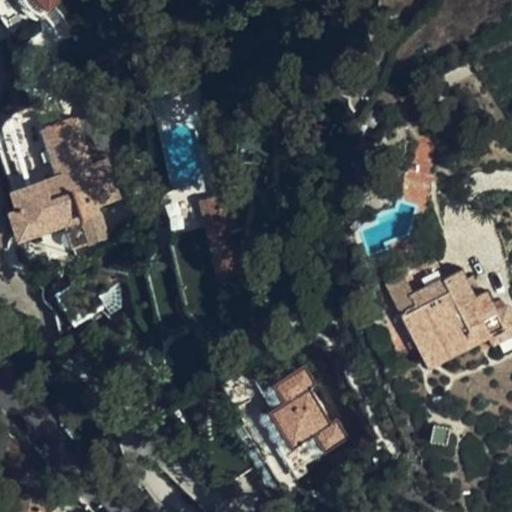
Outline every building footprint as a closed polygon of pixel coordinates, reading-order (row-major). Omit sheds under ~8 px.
[(57,0),(23,0),(39,17),(57,0)] [(51,298),(58,294),(75,320),(105,301),(111,312),(121,306),(122,279),(97,203),(122,195),(108,157),(112,152),(117,154),(119,145),(115,131),(109,121),(98,111),(89,108),(84,117),(74,116),(54,122),(54,125),(42,128),(33,101),(14,112),(8,117),(0,129),(0,151),(25,235),(66,223),(72,246),(89,241),(91,247),(86,250),(91,265),(84,270),(85,274),(71,282),(52,262),(35,279),(51,298)] [(250,136),(236,136),(236,169),(252,169),(252,161),(250,161),(250,136)] [(209,229),(219,274),(239,269),(221,193),(201,198),(209,229)] [(233,336),(219,274),(209,229),(171,237),(188,310),(213,341),(233,336)] [(493,343),(511,332),(511,310),(508,303),(505,305),(500,298),(494,302),(485,288),(476,293),(461,267),(443,277),(433,257),(385,281),(428,365),(488,334),(493,343)] [(0,309),(8,323),(32,309),(10,270),(0,275),(0,309)] [(304,363),(263,388),(273,405),(269,408),(293,447),(314,435),(325,452),(350,437),(338,417),(332,421),(311,385),(316,383),(304,363)] [(293,447),(269,408),(260,413),(280,447),(292,467),(301,461),(293,447)] [(454,425),(437,421),(432,438),(449,443),(454,425)] [(253,463),(270,493),(310,469),(305,459),(301,461),(292,467),(280,447),(253,463)] [(45,511),(48,511),(34,488),(0,508),(0,511),(45,511)]
